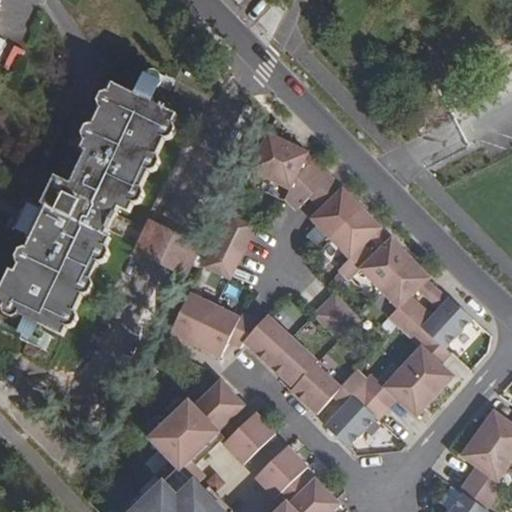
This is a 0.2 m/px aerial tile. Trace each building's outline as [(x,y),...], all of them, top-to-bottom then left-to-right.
[(218,64),(212,77),(221,82),(227,68),(218,64)] [(10,271),(0,292),(0,305),(3,308),(3,309),(4,314),(12,319),(18,317),(19,316),(64,337),(68,329),(69,329),(74,326),(78,319),(77,314),(76,313),(83,296),(84,296),(90,294),(94,286),(92,280),(92,279),(99,263),(100,264),(106,262),(109,254),(108,248),(107,247),(111,239),(106,237),(119,209),(128,213),(133,204),(134,205),(140,203),(144,195),(143,190),(140,189),(149,172),(151,173),(156,171),(160,162),(158,157),(157,156),(165,139),(166,140),(172,139),(176,131),(174,125),(172,124),(177,115),(148,101),(133,94),(108,82),(92,115),(82,136),(77,147),(87,153),(71,184),(56,177),(26,238),(31,241),(27,248),(25,248),(20,251),(16,259),(18,264),(19,264),(15,273),(10,271)] [(269,134),(251,171),(271,181),(289,144),(269,134)] [(309,154),(289,144),(271,181),(290,190),(285,200),(300,207),(317,190),(300,172),(308,156),(309,154)] [(313,159),(308,156),(300,172),(317,190),(331,177),(313,159)] [(343,189),(311,220),(331,240),(363,209),(343,189)] [(363,209),(331,240),(350,260),(364,246),(382,229),(363,209)] [(269,231),(231,212),(224,227),(262,245),(269,231)] [(262,245),(224,227),(217,240),(255,259),(262,245)] [(156,229),(144,253),(155,258),(175,268),(180,271),(192,248),(188,245),(166,234),(156,229)] [(255,259),(217,240),(211,253),(249,272),(255,259)] [(411,259),(393,240),(375,257),(364,246),(350,260),(339,271),(349,282),(361,271),(379,290),(411,259)] [(249,272),(211,253),(204,267),(242,286),(249,272)] [(411,259),(379,290),(398,310),(389,319),(398,327),(402,330),(422,308),(412,299),(432,279),(411,259)] [(191,294),(171,334),(196,347),(216,306),(191,294)] [(336,296),(325,306),(349,331),(359,320),(356,316),(336,296)] [(422,308),(402,330),(413,341),(423,329),(446,350),(446,351),(474,321),(450,299),(433,318),(422,308)] [(241,318),(216,306),(196,347),(221,358),(229,343),(241,318)] [(325,306),(314,316),(315,317),(339,341),(349,331),(325,306)] [(241,318),(229,343),(240,348),(244,344),(269,366),(293,339),(268,317),(262,324),(243,314),(241,318)] [(423,329),(413,341),(421,348),(403,368),(436,398),(455,378),(442,366),(451,356),(446,351),(446,350),(423,329)] [(293,339),(269,366),(294,389),(316,365),(319,363),(293,339)] [(294,389),(292,392),(318,416),(334,397),(344,407),(353,397),(362,387),(368,381),(357,371),(341,388),(316,365),(294,389)] [(368,381),(362,387),(388,410),(398,400),(417,418),(436,398),(403,368),(385,388),(372,376),(368,381)] [(245,466),(277,435),(257,414),(249,421),(240,412),(245,407),(222,382),(220,383),(195,407),(190,402),(150,440),(175,466),(181,472),(218,436),(223,441),(225,439),(228,442),(225,445),(245,466)] [(353,397),(344,407),(328,425),(326,427),(349,449),(376,419),(378,421),(388,410),(362,387),(353,397)] [(495,412),(478,434),(511,458),(511,423),(511,424),(495,412)] [(511,458),(478,434),(462,457),(477,469),(468,480),(495,499),(505,487),(498,482),(511,463),(511,458)] [(309,468),(289,448),(257,479),(277,499),(280,496),(283,499),(281,501),(286,506),(279,511),(332,511),(340,505),(316,480),(311,485),(301,476),(309,468)] [(163,485),(134,511),(222,511),(220,511),(213,511),(207,504),(211,500),(203,491),(200,493),(181,472),(175,466),(159,481),(163,485)] [(495,499),(468,480),(460,493),(464,495),(451,511),(487,511),(495,499)] [(220,511),(222,511),(211,500),(207,504),(213,511),(220,511)]
